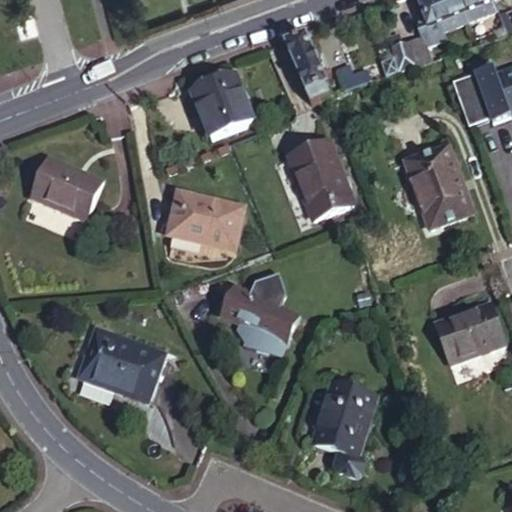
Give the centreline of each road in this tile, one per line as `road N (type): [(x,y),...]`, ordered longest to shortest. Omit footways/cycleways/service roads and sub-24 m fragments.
road 1 (tertiary): [(0,121),(300,0)]
road 2 (unclassified): [(0,359),(30,410),(77,463)]
